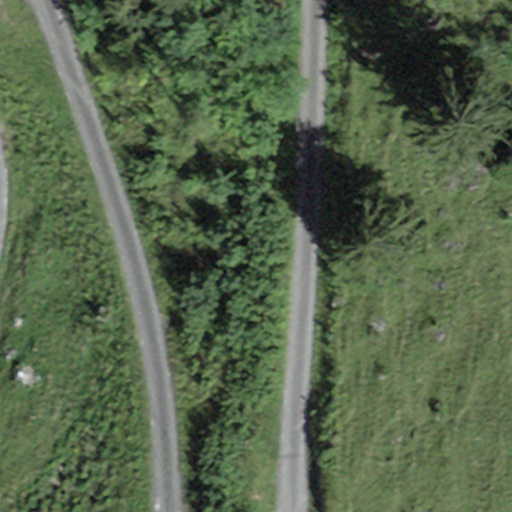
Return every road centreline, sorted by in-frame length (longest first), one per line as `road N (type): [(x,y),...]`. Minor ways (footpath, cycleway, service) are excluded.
road 1 (track): [(171,511),(150,327),(44,0)]
road 2 (track): [(321,0),(295,511)]
